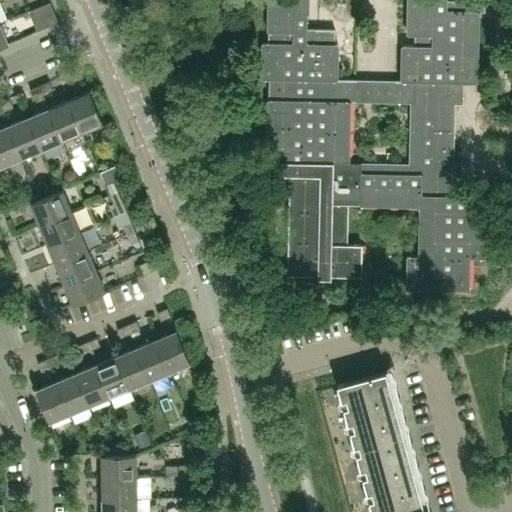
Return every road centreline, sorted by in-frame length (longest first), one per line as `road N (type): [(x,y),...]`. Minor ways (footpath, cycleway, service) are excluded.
road 1 (unclassified): [(265,511),(206,274),(102,25)]
road 2 (residential): [(0,364),(148,302)]
road 3 (residential): [(38,511),(37,462),(0,371)]
